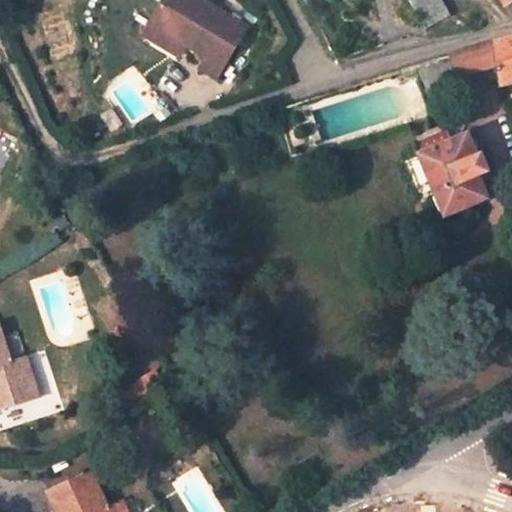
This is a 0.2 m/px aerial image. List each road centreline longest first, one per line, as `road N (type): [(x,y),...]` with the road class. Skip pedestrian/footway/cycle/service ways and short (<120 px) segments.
road 1 (residential): [(511,35),(204,117)]
road 2 (track): [(204,117),(89,156),(55,150),(0,37)]
